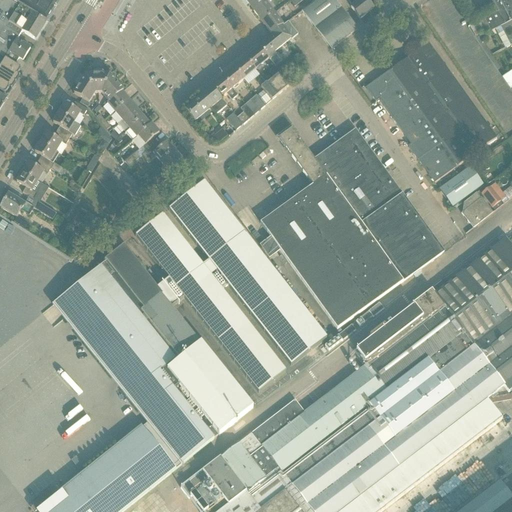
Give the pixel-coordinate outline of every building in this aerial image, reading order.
[(0,0),(0,24),(1,25),(19,37),(22,33),(35,41),(46,23),(38,18),(19,6),(8,0),(0,0)] [(8,0),(19,6),(38,18),(46,23),(60,0),(8,0)] [(244,0),(253,12),(265,2),(263,0),(244,0)] [(357,30),(333,0),(317,0),(301,13),(331,50),(357,30)] [(350,8),(354,12),(360,20),(368,14),(366,12),(371,9),(373,10),(365,0),(349,0),(348,1),(352,7),(350,8)] [(511,0),(432,0),(431,1),(449,22),(458,15),(466,8),(475,0),(478,0),(502,27),(511,21),(511,0)] [(262,23),(274,14),(265,2),(253,12),(262,23)] [(271,35),(283,26),(274,14),(262,23),(271,35)] [(511,21),(495,30),(505,49),(511,45),(511,21)] [(291,41),(298,35),(288,22),(283,26),(271,35),(273,37),(271,39),(274,41),(279,37),(285,45),(290,40),(291,41)] [(0,24),(0,56),(6,60),(15,66),(19,59),(23,61),(30,49),(17,41),(19,37),(1,25),(0,24)] [(274,53),(285,45),(279,37),(274,41),(271,39),(259,49),(268,60),(275,67),(281,62),(274,53)] [(496,139),(434,53),(428,44),(366,89),(376,103),(379,101),(411,146),(408,148),(434,184),(442,178),(496,139)] [(255,71),(268,60),(259,49),(246,60),(255,71)] [(0,91),(8,97),(16,84),(13,82),(17,76),(21,71),(21,70),(20,69),(18,68),(15,66),(6,60),(0,56),(0,91)] [(243,81),(255,71),(246,60),(234,69),(243,81)] [(232,90),(243,81),(234,69),(223,79),(232,90)] [(511,88),(511,71),(502,79),(510,90),(511,88)] [(267,85),(277,97),(290,86),(280,74),(267,85)] [(96,94),(99,94),(99,76),(85,76),(74,95),(83,100),(89,104),(96,94)] [(121,93),(123,92),(109,76),(99,76),(99,94),(102,94),(109,103),(121,93)] [(238,97),(232,90),(223,79),(211,88),(221,99),(226,95),(232,102),(238,97)] [(277,97),(267,85),(266,84),(261,88),(272,102),(277,97)] [(227,107),(221,99),(211,88),(199,99),(200,100),(209,111),(211,109),(216,116),(227,107)] [(114,113),(128,101),(121,93),(109,103),(107,105),(114,113)] [(256,97),(251,101),(245,106),(254,116),(259,112),(265,107),(256,97)] [(200,100),(199,99),(184,110),(195,123),(209,111),(200,100)] [(83,100),(80,104),(88,109),(90,105),(89,104),(83,100)] [(122,122),(136,110),(128,101),(114,113),(122,122)] [(82,118),(83,116),(84,116),(87,111),(75,103),(74,104),(71,108),(65,104),(59,114),(74,123),(79,126),(83,119),(82,118)] [(243,113),(237,119),(243,126),(254,116),(245,106),(240,110),(243,113)] [(143,118),(136,110),(122,122),(118,125),(125,134),(127,132),(129,131),(129,130),(137,123),(143,118)] [(79,126),(74,123),(59,114),(53,123),(60,128),(56,133),(68,140),(72,135),(75,136),(81,127),(79,126)] [(226,120),(236,132),(243,126),(237,119),(233,114),(226,120)] [(99,116),(96,118),(101,125),(104,122),(99,116)] [(138,138),(150,127),(143,118),(137,123),(129,130),(129,131),(127,132),(125,134),(132,142),(136,139),(138,138)] [(106,131),(110,128),(104,122),(101,125),(106,131)] [(153,139),(159,134),(151,125),(150,127),(138,138),(145,146),(124,163),(128,168),(132,165),(157,144),(153,139)] [(260,134),(263,138),(276,129),(273,125),(260,134)] [(313,186),(325,177),(314,160),(292,130),(278,139),(313,186)] [(363,226),(403,197),(355,131),(314,160),(325,177),(326,177),(362,226),(363,226)] [(102,141),(103,142),(106,143),(109,145),(109,144),(112,140),(105,132),(101,140),(102,141)] [(116,142),(119,139),(114,132),(110,135),(116,142)] [(67,147),(65,146),(68,140),(56,133),(53,138),(46,134),(41,143),(56,153),(58,155),(61,156),(67,147)] [(213,135),(207,140),(209,143),(214,144),(219,144),(219,143),(214,136),(213,135)] [(112,144),(109,150),(110,152),(122,142),(119,139),(116,142),(112,144)] [(41,143),(35,153),(41,157),(38,163),(50,170),(59,175),(63,170),(53,164),(50,162),(56,153),(41,143)] [(157,144),(136,162),(140,167),(145,162),(148,165),(155,158),(156,159),(160,164),(174,152),(167,144),(161,149),(157,144)] [(176,166),(182,161),(174,152),(160,164),(167,173),(164,175),(169,180),(180,170),(176,166)] [(22,173),(37,183),(43,173),(47,176),(50,170),(38,163),(35,168),(28,163),(22,173)] [(100,165),(93,176),(96,180),(106,172),(100,165)] [(451,181),(443,187),(456,205),(464,199),(473,193),(483,186),(470,168),(460,176),(451,181)] [(100,185),(110,177),(106,172),(96,180),(100,185)] [(22,173),(16,183),(26,189),(23,194),(31,199),(35,202),(39,204),(43,198),(39,196),(32,191),(37,183),(22,173)] [(104,189),(114,181),(110,177),(100,185),(104,189)] [(260,224),(337,330),(403,282),(363,226),(362,226),(326,177),(325,177),(313,186),(260,224)] [(506,178),(501,181),(507,189),(511,186),(506,178)] [(108,194),(118,186),(114,181),(104,189),(108,194)] [(38,511),(37,511),(124,511),(182,465),(183,466),(182,465),(214,440),(213,440),(219,435),(219,436),(253,409),(201,344),(200,344),(171,309),(182,300),(222,348),(259,394),(286,372),(249,326),(221,291),(228,286),(291,367),(326,340),(204,184),(169,211),(208,262),(202,267),(163,216),(135,237),(168,280),(157,289),(124,247),(105,262),(106,263),(54,305),(149,423),(143,428),(141,426),(60,491),(62,494),(60,495),(57,497),(53,493),(40,504),(43,508),(41,510),(38,511)] [(70,190),(77,195),(80,189),(73,185),(70,190)] [(118,186),(108,194),(112,199),(122,191),(118,186)] [(501,202),(490,187),(481,195),(492,209),(501,202)] [(116,203),(126,195),(122,191),(112,199),(116,203)] [(473,229),(493,214),(481,199),(480,199),(476,194),(463,204),(467,209),(461,214),(473,229)] [(0,204),(0,207),(1,208),(17,218),(17,217),(22,212),(29,216),(30,214),(33,209),(34,209),(25,204),(24,205),(9,195),(4,202),(2,201),(0,204)] [(130,200),(126,195),(116,203),(121,208),(130,200)] [(403,282),(444,253),(403,197),(363,226),(403,282)] [(125,213),(127,211),(134,205),(130,200),(121,208),(125,213)] [(37,203),(34,209),(33,209),(52,221),(56,215),(37,203)] [(73,205),(70,211),(77,215),(81,210),(73,205)] [(80,224),(96,234),(107,227),(87,214),(80,224)] [(14,224),(24,230),(28,224),(17,217),(17,218),(14,224)] [(188,484),(181,489),(188,499),(196,493),(208,509),(203,511),(382,511),(502,420),(487,400),(503,387),(508,394),(511,390),(511,247),(506,239),(448,284),(445,280),(431,291),(408,310),(409,311),(409,312),(410,313),(357,354),(367,366),(304,414),(295,402),(247,439),(188,484)] [(384,310),(379,304),(356,323),(360,327),(372,317),(373,318),(384,310)] [(356,352),(357,354),(410,313),(409,311),(356,352)] [(325,348),(329,352),(341,342),(342,342),(355,331),(351,326),(325,348)] [(485,494),(462,511),(494,511),(497,510),(485,494)]
